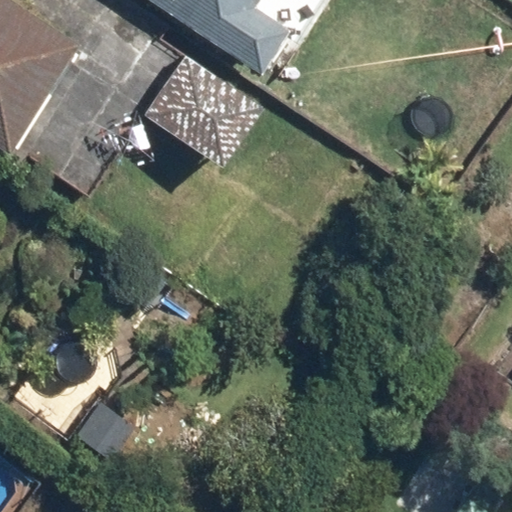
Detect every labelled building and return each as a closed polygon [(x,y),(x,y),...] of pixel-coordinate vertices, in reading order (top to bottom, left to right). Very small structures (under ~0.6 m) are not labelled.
[(84,34),(30,0),(0,0),(0,146),(9,152),(84,34)] [(166,0),(262,61),(293,13),(272,0),(166,0)] [(269,91),(185,40),(143,109),(228,159),(269,91)] [(133,422),(96,396),(71,432),(108,458),(133,422)] [(0,511),(22,511),(47,477),(0,443),(0,511)] [(511,511),(511,509),(471,484),(452,511),(511,511)]
